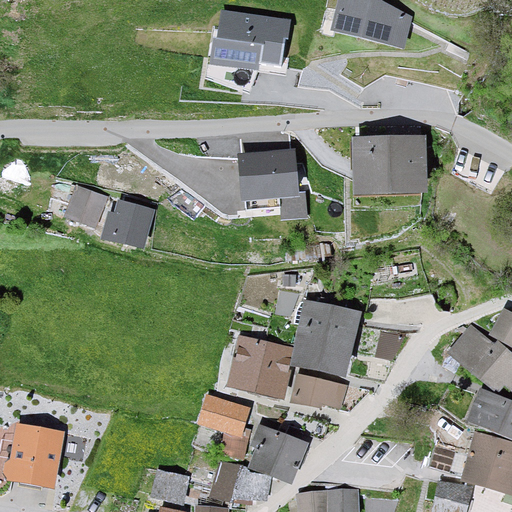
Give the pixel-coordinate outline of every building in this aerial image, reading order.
[(366,0),(336,0),(330,39),(401,55),(409,21),(366,0)] [(287,25),(217,14),(209,65),(279,76),(287,25)] [(427,142),(350,143),(350,202),(427,201),(427,142)] [(310,191),(265,185),(260,218),(306,224),(310,191)] [(104,203),(72,192),(61,224),(93,235),(104,203)] [(153,218),(117,207),(104,248),(140,259),(153,218)] [(303,308),(289,375),(346,387),(360,320),(303,308)] [(511,316),(504,312),(488,337),(511,352),(511,316)] [(511,397),(511,356),(469,329),(449,361),(510,400),(511,397)] [(383,332),(378,354),(395,358),(400,336),(383,332)] [(293,356),(236,344),(225,396),(281,408),(289,375),(293,356)] [(346,391),(297,380),(292,407),(340,417),(346,391)] [(511,407),(474,392),(462,424),(511,443),(511,407)] [(249,415),(205,401),(196,431),(240,445),(249,415)] [(61,437),(16,430),(7,486),(52,493),(61,437)] [(302,450),(260,434),(247,466),(289,483),(302,450)] [(511,447),(473,437),(461,483),(511,496),(511,447)] [(230,501),(243,466),(224,459),(211,494),(230,501)] [(188,482),(155,475),(149,503),(182,510),(188,482)] [(464,511),(468,500),(434,489),(426,511),(464,511)] [(352,511),(351,493),(323,496),(324,511),(352,511)] [(324,511),(323,496),(294,499),(296,511),(324,511)]
